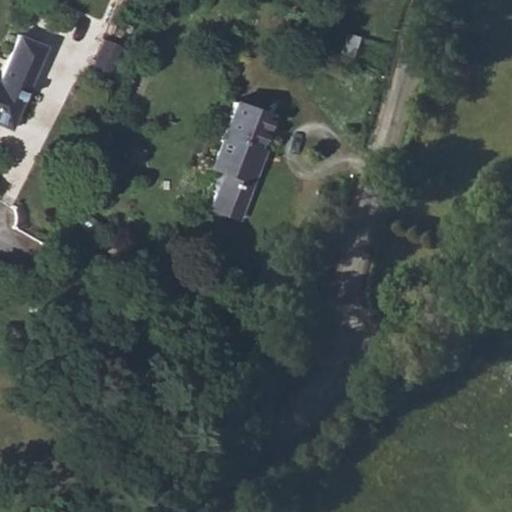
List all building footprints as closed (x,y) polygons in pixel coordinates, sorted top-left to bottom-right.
[(0,40),(0,96),(4,99),(39,31),(12,17),(0,40)] [(92,69),(108,74),(118,43),(102,38),(92,69)] [(348,67),(361,72),(369,53),(356,47),(348,67)] [(194,195),(216,202),(225,176),(232,178),(241,153),(236,151),(242,132),(253,100),(218,88),(196,154),(207,158),(194,195)] [(248,134),(242,132),(236,151),(241,153),(248,134)] [(225,176),(216,202),(223,205),(232,178),(225,176)]
